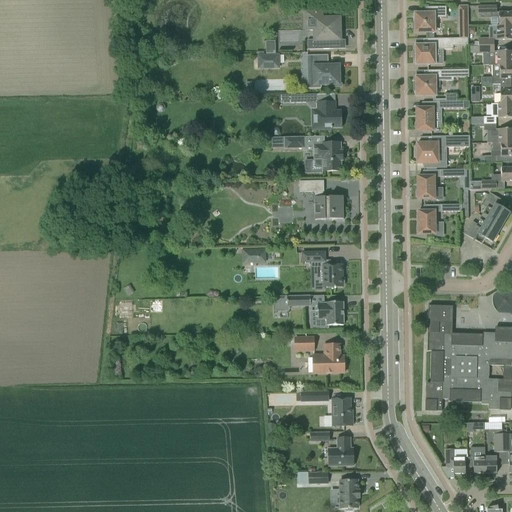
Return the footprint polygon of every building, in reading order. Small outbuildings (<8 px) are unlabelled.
[(491,14),(491,27),(499,27),(511,26),(511,13),(497,13),(496,6),(478,7),(478,14),(491,14)] [(426,8),(426,14),(415,14),(415,34),(434,33),(434,18),(446,18),(446,7),(426,8)] [(467,7),(459,7),(460,39),(468,39),(467,7)] [(333,41),(340,41),(339,19),(323,19),(323,12),(304,13),(305,31),(313,31),(313,41),(308,42),(308,50),(334,50),(333,41)] [(478,40),(479,47),(494,47),(494,41),(511,40),(511,26),(499,27),(491,27),(488,27),(489,39),(478,40)] [(460,39),(427,39),(427,46),(415,46),(415,65),(435,65),(435,56),(438,56),(438,50),(453,50),(453,47),(468,47),(468,39),(460,39)] [(265,42),(266,54),(275,54),(275,42),(265,42)] [(489,67),(492,67),(492,66),(511,65),(511,51),(497,52),(497,53),(494,53),(494,47),(479,47),(479,55),(489,55),(489,67)] [(339,87),(338,85),(339,85),(339,66),(328,67),(328,55),(318,56),(306,56),(307,89),(311,89),(321,89),(321,86),(330,85),(330,87),(339,87)] [(258,56),(258,64),(280,64),(279,56),(258,56)] [(487,86),(496,86),(500,86),(500,80),(511,79),(511,65),(492,66),(492,67),(492,79),(482,79),(482,86),(487,86)] [(416,78),(416,97),(435,97),(435,87),(439,87),(439,82),(453,82),(453,79),(468,78),(468,70),(427,71),(428,77),(416,78)] [(511,90),(500,91),(500,105),(511,104),(511,90)] [(327,102),(327,95),(281,96),(281,104),(316,103),(316,110),(312,110),(312,131),(330,131),(331,129),(332,129),(342,128),(341,112),(335,112),(335,102),(327,102)] [(484,118),(484,125),(496,124),(496,119),(511,118),(511,104),(500,105),(498,105),(491,105),(491,118),(484,118)] [(416,130),(416,132),(433,131),(433,122),(435,122),(435,113),(433,113),(433,109),(416,109),(416,123),(415,124),(415,129),(416,130)] [(492,137),(492,144),(511,143),(511,129),(496,130),(496,124),(484,125),(484,128),(484,132),(491,132),(491,137),(492,137)] [(285,138),(285,149),(304,148),(304,137),(285,138)] [(417,150),(415,150),(415,158),(417,158),(417,164),(438,164),(437,154),(441,154),(441,148),(469,148),(469,137),(431,137),(431,144),(417,144),(417,150)] [(511,143),(492,144),(492,151),(491,151),(491,157),(484,157),(484,164),(496,163),(496,157),(501,157),(501,158),(511,157),(511,143)] [(316,161),(311,161),(311,173),(322,173),(322,172),(323,172),(331,172),(341,172),(341,161),(342,161),(342,158),(342,155),(342,152),(340,152),(340,144),(330,144),(322,144),(322,146),(314,146),(314,160),(316,160),(316,161)] [(501,176),(491,176),(491,182),(481,182),(481,190),(504,190),(504,183),(511,182),(511,168),(501,169),(501,176)] [(416,192),(416,197),(417,198),(417,200),(434,200),(434,190),(436,190),(436,181),(434,181),(434,177),(417,177),(417,191),(416,192)] [(300,182),(301,193),(315,193),(315,198),(315,221),(343,220),(342,197),(323,198),(323,192),(324,192),(323,181),(313,182),(300,182)] [(498,230),(500,227),(501,225),(502,226),(509,214),(502,209),(506,203),(497,198),(489,194),(482,206),(486,209),(483,214),(482,214),(481,217),(479,219),(480,220),(477,225),(472,222),(465,235),(482,245),(485,239),(492,243),(499,231),(498,230)] [(417,227),(417,232),(418,233),(418,235),(435,235),(435,225),(436,225),(436,216),(434,216),(434,212),(418,212),(418,226),(417,227)] [(258,260),(259,260),(259,258),(258,258),(258,250),(244,250),(244,263),(258,263),(258,260)] [(302,253),(302,263),(303,263),(311,262),(311,268),(320,268),(320,274),(323,274),(323,282),(315,282),(315,291),(324,291),(324,288),(334,288),(334,289),(336,289),(336,288),(343,288),(342,272),(340,272),(340,265),(330,266),(330,261),(325,262),(325,253),(315,253),(302,253)] [(511,313),(511,293),(495,293),(494,313),(511,313)] [(287,298),(287,307),(304,307),(310,306),(310,297),(287,298)] [(326,303),(326,304),(317,305),(318,319),(316,319),(316,328),(327,328),(327,326),(343,326),(343,303),(326,303)] [(495,329),(495,336),(452,335),(453,307),(428,307),(428,323),(427,351),(432,351),(431,384),(426,384),(425,412),(442,412),(442,400),(448,400),(448,402),(481,403),(481,405),(488,405),(488,410),(510,411),(511,397),(511,396),(511,336),(511,337),(511,329),(495,329)] [(295,339),(295,352),(313,351),(313,338),(295,339)] [(313,356),(313,374),(344,373),(344,357),(340,357),(339,345),(324,346),(324,356),(313,356)] [(296,393),(296,402),(328,402),(327,393),(296,393)] [(350,414),(350,400),(332,400),(332,427),(353,426),(352,414),(350,414)] [(487,418),(487,430),(504,430),(504,417),(487,418)] [(502,435),(503,435),(503,430),(493,430),(494,453),(502,453),(502,435)] [(311,434),(311,442),(329,442),(329,434),(311,434)] [(511,434),(503,435),(502,435),(502,453),(511,453),(511,434)] [(338,439),(338,450),(329,450),(329,467),(353,467),(353,452),(350,452),(350,439),(338,439)] [(485,448),(470,448),(470,457),(473,457),(473,464),(473,474),(485,474),(485,457),(485,448)] [(453,468),(453,474),(465,474),(465,464),(465,457),(454,458),(453,450),(446,450),(446,469),(453,468)] [(485,457),(485,474),(497,474),(497,464),(496,457),(485,457)] [(309,473),(309,485),(328,485),(328,473),(309,473)] [(352,511),(352,509),(358,509),(357,481),(339,481),(340,509),(345,509),(346,511),(352,511)]
